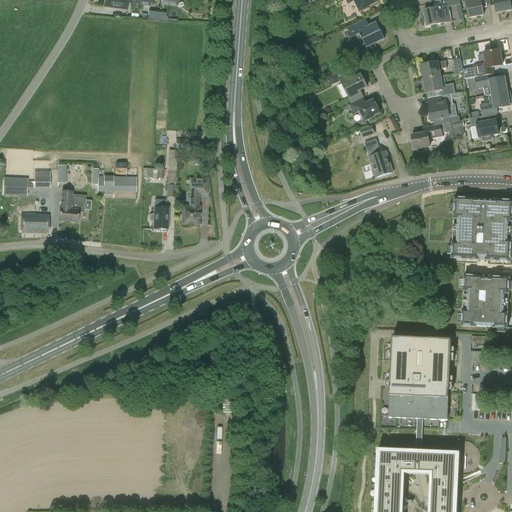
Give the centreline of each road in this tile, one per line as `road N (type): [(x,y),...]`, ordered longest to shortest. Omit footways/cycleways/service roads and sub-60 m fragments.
road 1 (secondary): [(0,374),(248,257)]
road 2 (secondary): [(302,511),(320,415),(307,329),(284,269)]
road 3 (secondary): [(260,224),(237,147),(243,0)]
road 4 (unclassified): [(0,247),(165,258),(215,241)]
road 5 (unclassified): [(0,135),(85,0)]
road 6 (tertiary): [(511,181),(434,182),(380,195)]
